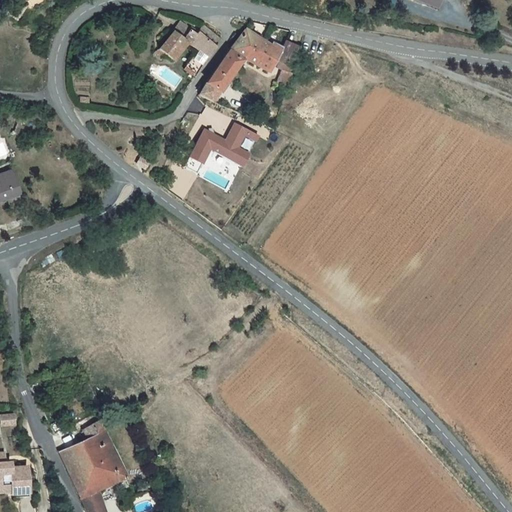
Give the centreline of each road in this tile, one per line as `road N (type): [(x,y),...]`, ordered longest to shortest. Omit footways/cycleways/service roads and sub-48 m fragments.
road 1 (tertiary): [(137,180),(334,327),(509,511)]
road 2 (tertiary): [(511,63),(223,7)]
road 3 (residential): [(5,252),(22,390),(77,511)]
road 4 (residential): [(71,118),(172,118),(224,43),(223,7)]
road 5 (tertiary): [(137,180),(101,214),(5,252)]
road 6 (tertiary): [(113,0),(80,14),(58,46),(57,97),(71,118)]
road 7 (track): [(402,46),(412,58),(511,99)]
